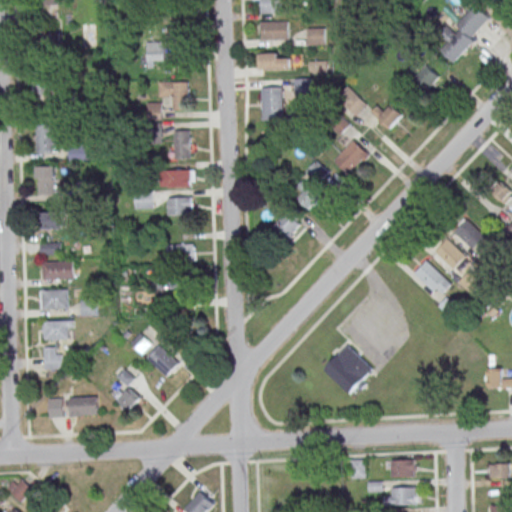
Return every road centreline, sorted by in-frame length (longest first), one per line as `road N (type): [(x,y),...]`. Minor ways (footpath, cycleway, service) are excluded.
road 1 (residential): [(511,84),(111,511)]
road 2 (residential): [(511,428),(0,455)]
road 3 (residential): [(238,511),(220,0)]
road 4 (residential): [(8,455),(0,106)]
